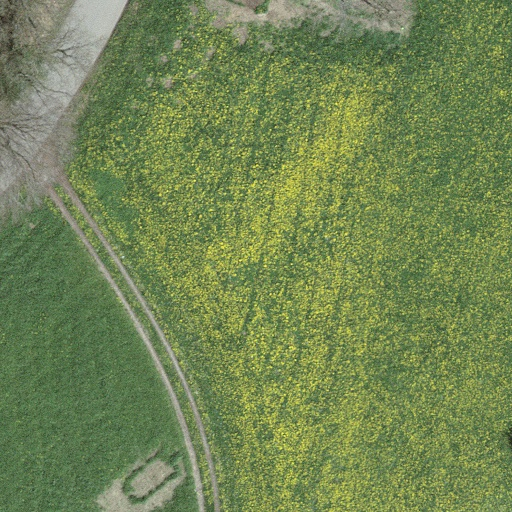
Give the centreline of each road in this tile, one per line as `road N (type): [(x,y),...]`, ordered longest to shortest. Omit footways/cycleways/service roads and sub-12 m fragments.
road 1 (track): [(215,511),(195,418),(164,344),(23,112)]
road 2 (unclassified): [(90,0),(0,137)]
